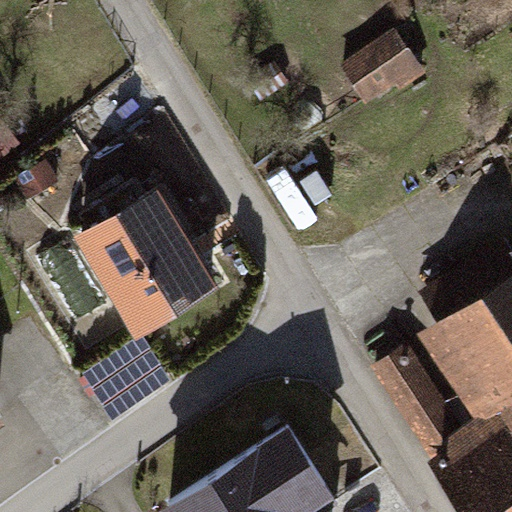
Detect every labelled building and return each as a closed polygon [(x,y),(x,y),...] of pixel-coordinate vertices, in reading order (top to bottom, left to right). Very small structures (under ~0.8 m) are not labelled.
[(404,24),(348,59),(374,102),(431,68),(404,24)] [(177,181),(87,230),(144,332),(233,283),(177,181)] [(482,511),(511,511),(511,279),(430,330),(493,418),(480,428),(420,339),(383,364),(482,511)] [(0,430),(20,417),(0,389),(0,430)] [(292,418),(160,502),(166,511),(319,511),(312,501),(335,486),(292,418)]
